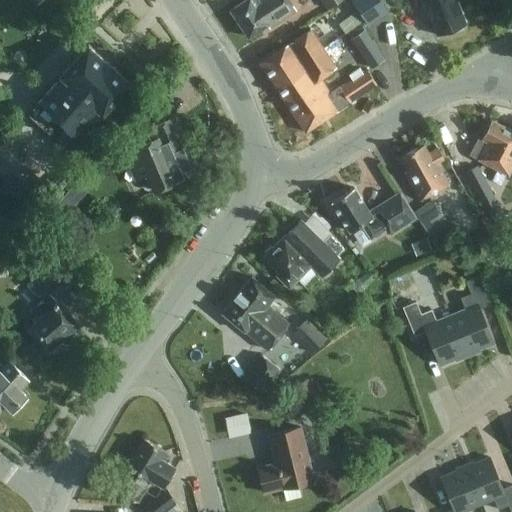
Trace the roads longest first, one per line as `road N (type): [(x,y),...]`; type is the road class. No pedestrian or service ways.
road 1 (tertiary): [(257,178),(296,170),(479,75)]
road 2 (residential): [(511,389),(348,511)]
road 3 (tertiary): [(145,346),(257,178)]
road 4 (tertiary): [(257,178),(257,143),(229,77),(175,0)]
road 5 (tertiary): [(49,500),(93,414),(145,346)]
road 6 (residential): [(214,511),(192,434),(145,346)]
